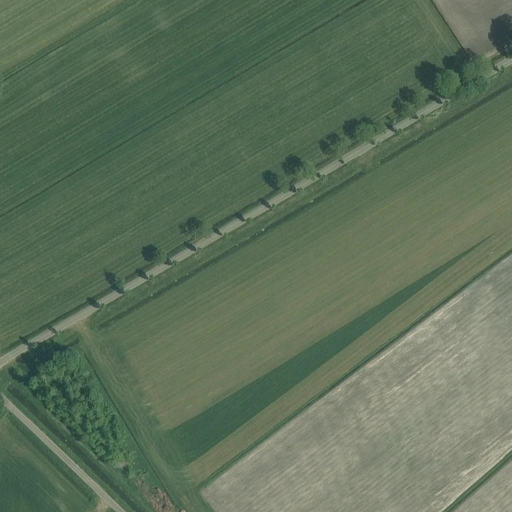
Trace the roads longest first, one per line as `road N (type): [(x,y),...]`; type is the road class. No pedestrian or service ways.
road 1 (unclassified): [(0,362),(511,59)]
road 2 (unclassified): [(120,511),(0,397)]
